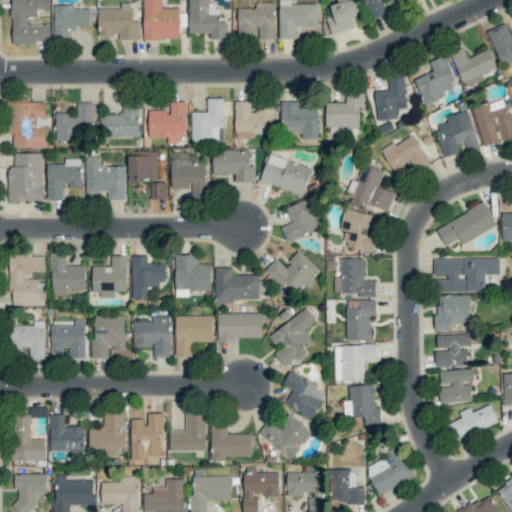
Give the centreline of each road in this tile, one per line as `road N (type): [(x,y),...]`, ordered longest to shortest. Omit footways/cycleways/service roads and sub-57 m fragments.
road 1 (residential): [(0,71),(331,69),(493,0)]
road 2 (residential): [(511,172),(440,195),(411,238),(412,392),(428,444),(454,483)]
road 3 (residential): [(0,384),(243,385)]
road 4 (residential): [(0,225),(241,226)]
road 5 (residential): [(511,444),(409,511)]
